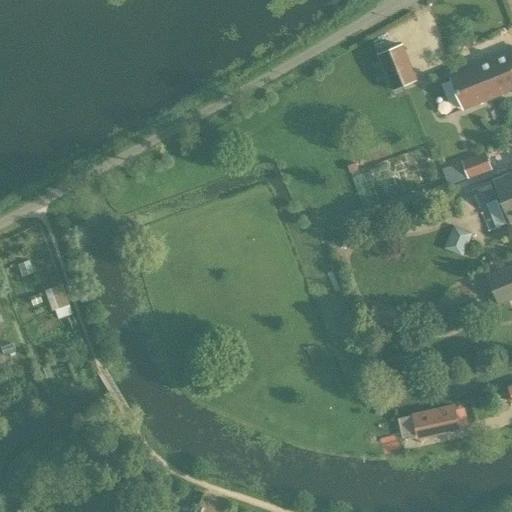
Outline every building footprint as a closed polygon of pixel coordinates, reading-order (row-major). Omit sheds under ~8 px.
[(393,90),(418,80),(403,45),(379,55),(393,90)] [(511,53),(452,78),(465,109),(511,90),(511,53)] [(469,177),(492,169),(486,153),(463,161),(469,177)] [(511,173),(494,181),(511,223),(511,222),(511,173)] [(499,304),(511,299),(511,266),(488,276),(499,304)] [(60,285),(49,289),(51,294),(57,309),(68,305),(69,305),(61,284),(60,285)] [(418,437),(460,427),(455,407),(414,417),(418,437)] [(65,487),(56,491),(62,506),(72,502),(65,487)]
